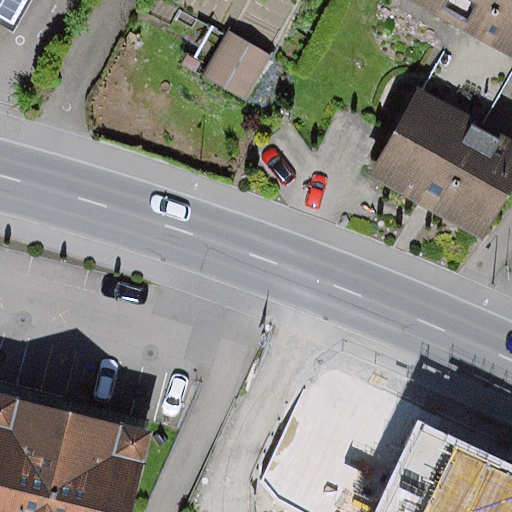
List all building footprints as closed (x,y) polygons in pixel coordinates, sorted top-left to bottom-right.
[(0,0),(0,26),(16,36),(36,0),(0,0)] [(511,0),(407,0),(511,58),(511,0)] [(273,56),(229,32),(204,78),(248,102),(273,56)] [(203,63),(188,56),(183,66),(197,74),(203,63)] [(485,241),(511,192),(511,140),(422,90),(373,179),(485,241)] [(135,511),(156,433),(0,394),(0,511),(135,511)] [(511,511),(511,451),(393,398),(345,503),(364,511),(511,511)]
